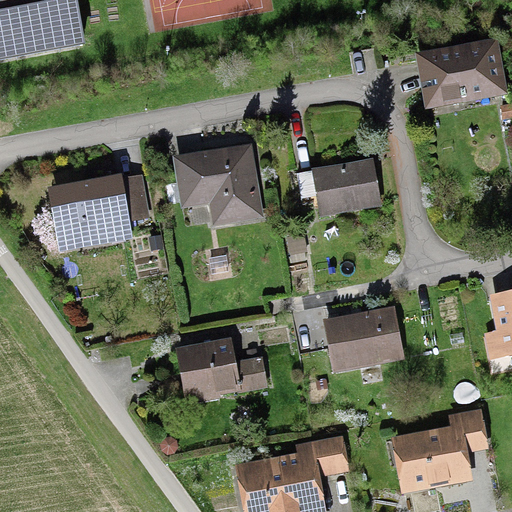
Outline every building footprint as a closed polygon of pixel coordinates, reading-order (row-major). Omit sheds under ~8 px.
[(0,0),(0,61),(84,46),(74,0),(0,0)] [(494,45),(420,58),(429,107),(503,94),(494,45)] [(209,206),(212,229),(264,221),(252,146),(173,160),(181,211),(209,206)] [(382,208),(373,162),(297,177),(302,202),(317,199),(321,220),(382,208)] [(145,218),(138,182),(121,185),(121,183),(58,194),(68,247),(131,236),(128,221),(145,218)] [(308,253),(305,235),(287,238),(290,256),(308,253)] [(150,239),(152,252),(163,251),(161,237),(150,239)] [(511,293),(490,298),(496,334),(485,336),(490,362),(511,358),(511,293)] [(394,310),(323,323),(333,375),(404,362),(394,310)] [(176,351),(185,406),(221,400),(220,398),(268,389),(263,359),(258,360),(256,350),(246,352),(248,362),(235,364),(232,341),(176,351)] [(489,452),(482,412),(449,417),(451,430),(392,440),(401,496),(473,484),(469,455),(489,452)] [(298,511),(322,507),(317,480),(345,475),(339,442),(297,450),(298,459),(242,469),(250,511),(298,511)]
